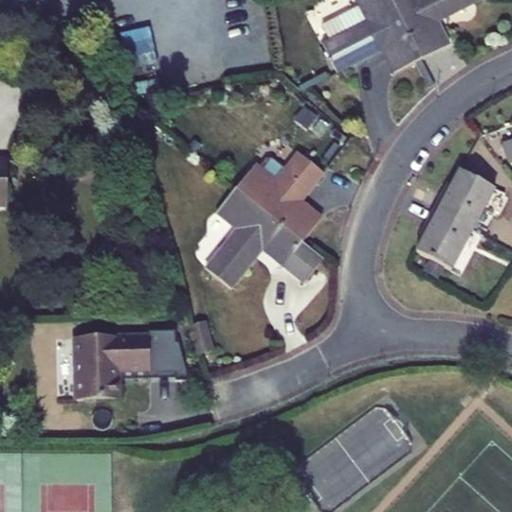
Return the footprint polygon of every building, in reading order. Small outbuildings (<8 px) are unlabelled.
[(217,0),(228,70),(261,64),(250,0),(217,0)] [(324,45),(339,74),(385,50),(398,74),(424,61),(392,0),(357,0),(361,6),(321,26),(329,43),(324,45)] [(392,0),(424,61),(450,48),(438,23),(482,0),(392,0)] [(511,162),(511,141),(502,144),(509,164),(511,162)] [(275,183),(255,167),(236,190),(303,244),(322,220),(301,204),(324,175),(298,155),(275,183)] [(0,205),(8,206),(8,162),(0,161),(0,205)] [(497,190),(461,172),(447,198),(443,196),(436,210),(475,230),(497,190)] [(285,267),(283,269),(304,285),(324,261),(303,244),(236,190),(217,214),(237,230),(204,268),(231,290),(263,249),(285,267)] [(418,253),(453,270),(475,230),(436,210),(429,223),(433,225),(418,253)] [(211,353),(203,322),(189,326),(197,357),(211,353)] [(158,328),(160,373),(184,372),(182,328),(158,328)] [(119,401),(119,372),(149,371),(148,337),(74,339),(76,402),(119,401)]
